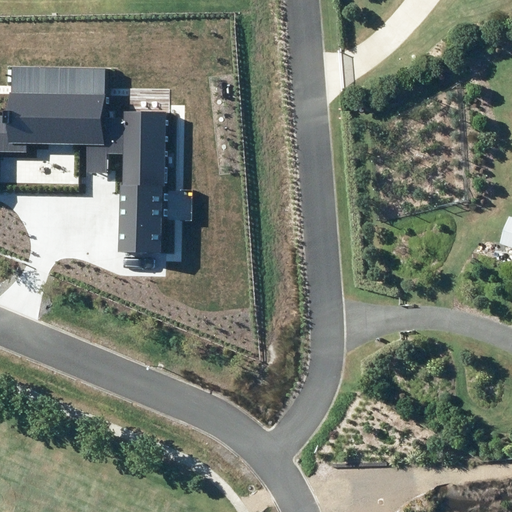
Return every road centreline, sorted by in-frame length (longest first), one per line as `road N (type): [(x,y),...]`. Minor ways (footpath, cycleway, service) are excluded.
road 1 (residential): [(266,456),(298,425),(321,380),(326,325),(300,0)]
road 2 (residential): [(0,324),(190,402),(266,456)]
